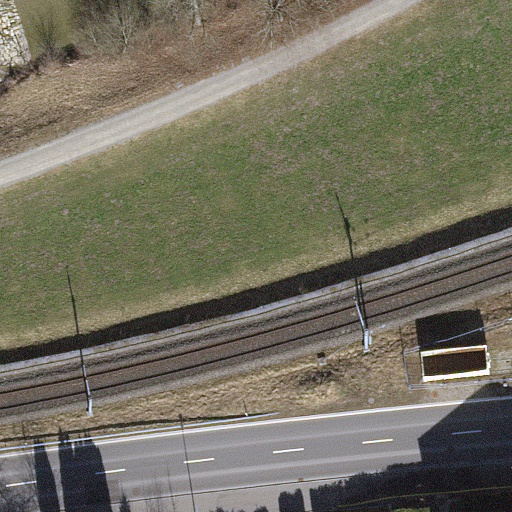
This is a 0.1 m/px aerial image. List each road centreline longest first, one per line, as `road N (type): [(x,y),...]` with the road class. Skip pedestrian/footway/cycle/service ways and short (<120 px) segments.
road 1 (primary): [(511,431),(0,488)]
road 2 (track): [(0,175),(178,105),(396,0)]
